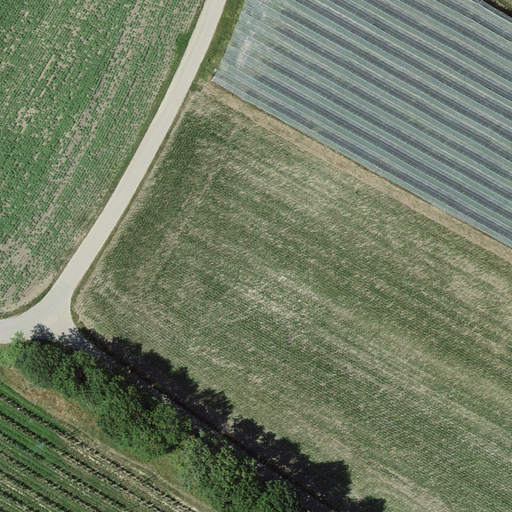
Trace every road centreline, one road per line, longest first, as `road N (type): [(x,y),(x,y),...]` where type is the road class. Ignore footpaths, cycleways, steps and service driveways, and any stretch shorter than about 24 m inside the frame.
road 1 (unclassified): [(215,0),(146,152),(46,320),(0,332)]
road 2 (track): [(329,511),(46,320)]
